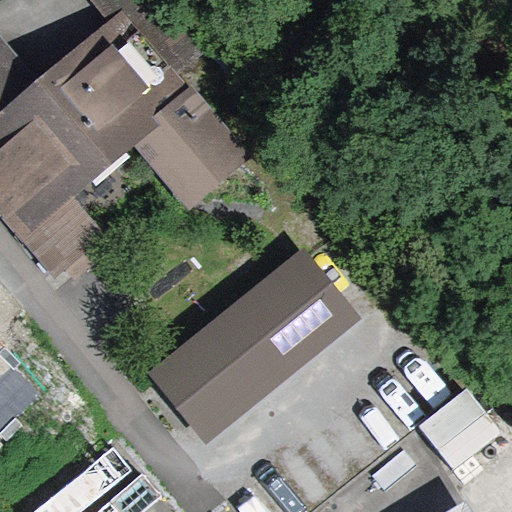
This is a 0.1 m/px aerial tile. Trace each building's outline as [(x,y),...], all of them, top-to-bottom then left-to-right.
[(91,0),(108,20),(38,78),(0,32),(0,214),(54,279),(108,234),(75,194),(134,144),(188,208),(253,153),(193,81),(189,84),(179,73),(205,50),(162,0),(91,0)] [(206,442),(362,317),(304,245),(148,371),(206,442)] [(423,403),(455,457),(510,425),(477,370),(423,403)] [(72,511),(98,490),(116,511),(141,511),(168,489),(126,442),(107,458),(99,450),(27,511),(72,511)] [(445,511),(471,511),(464,500),(445,511)]
